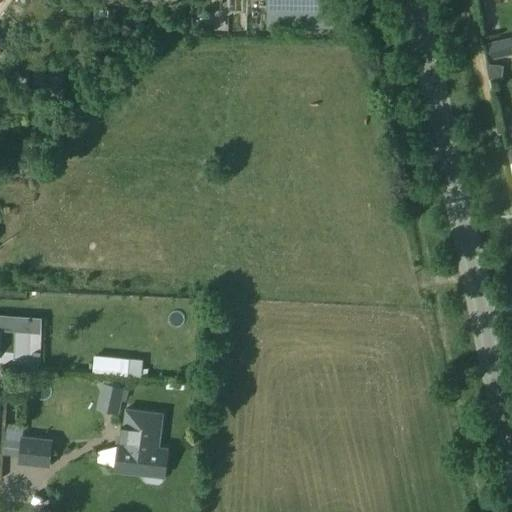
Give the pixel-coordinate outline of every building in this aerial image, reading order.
[(331,0),(269,0),(270,23),(331,24),(331,0)] [(332,0),(332,8),(344,8),(343,0),(332,0)] [(99,9),(99,26),(117,26),(117,9),(99,9)] [(129,14),(121,15),(121,23),(129,22),(129,14)] [(511,39),(490,39),(489,53),(511,54),(511,39)] [(65,76),(34,72),(32,94),(62,97),(65,76)] [(31,317),(30,332),(42,333),(43,318),(31,317)] [(142,358),(128,357),(127,373),(140,374),(142,358)] [(130,389),(102,383),(96,408),(119,414),(122,400),(127,401),(130,389)] [(162,413),(127,409),(125,428),(123,442),(118,442),(115,469),(144,473),(143,478),(146,482),(159,483),(163,480),(163,475),(164,475),(168,448),(158,447),(162,413)] [(53,438),(21,434),(18,463),(50,467),(53,438)]
